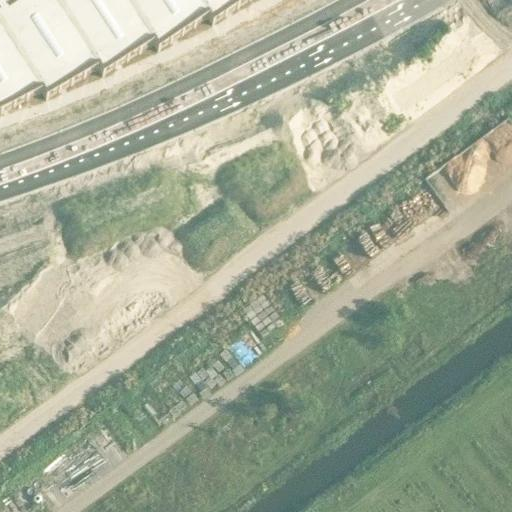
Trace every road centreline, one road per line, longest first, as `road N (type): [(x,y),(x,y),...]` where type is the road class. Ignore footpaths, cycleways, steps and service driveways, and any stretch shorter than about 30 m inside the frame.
road 1 (track): [(0,449),(511,65)]
road 2 (residential): [(0,234),(315,118),(511,10)]
road 3 (unclassified): [(0,193),(140,147),(438,0)]
road 4 (unclassified): [(350,0),(152,103),(0,163)]
